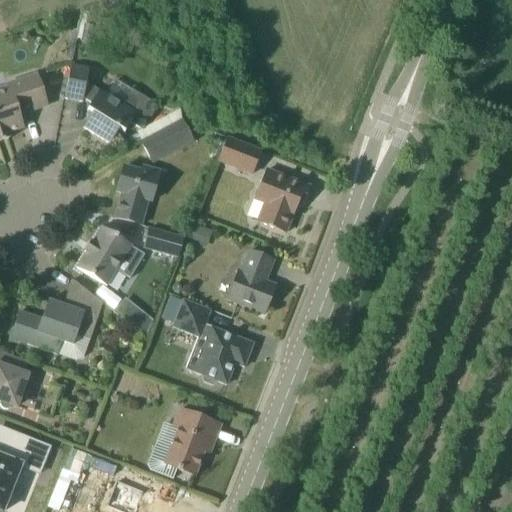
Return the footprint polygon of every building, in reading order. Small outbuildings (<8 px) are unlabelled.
[(106,96),(99,92),(86,84),(89,69),(70,66),(64,99),(82,103),(83,100),(91,105),(87,111),(92,114),(83,129),(110,145),(118,131),(124,134),(130,124),(142,131),(157,107),(131,91),(123,103),(108,93),(106,96)] [(0,142),(8,140),(6,135),(22,129),(17,116),(46,107),(36,76),(6,86),(8,92),(0,94),(0,142)] [(181,120),(180,121),(139,143),(151,166),(193,143),(181,120)] [(251,176),(260,152),(226,139),(217,162),(251,176)] [(151,205),(160,172),(141,166),(139,173),(123,168),(116,193),(122,195),(115,219),(141,227),(148,204),(151,205)] [(302,207),(309,188),(266,171),(254,201),(264,205),(257,223),(285,234),(296,205),(302,207)] [(195,226),(189,242),(200,247),(207,230),(195,226)] [(131,246),(101,228),(91,244),(90,243),(84,253),(85,254),(76,269),(106,287),(131,246)] [(177,260),(183,240),(148,230),(142,250),(177,260)] [(267,277),(273,261),(248,252),(240,272),(238,271),(226,301),(263,316),(275,286),(261,281),(263,275),(267,277)] [(89,341),(102,304),(71,281),(63,307),(48,302),(41,321),(18,313),(9,339),(57,356),(61,343),(71,347),(76,336),(89,341)] [(243,368),(252,345),(203,326),(209,312),(183,302),(172,328),(198,338),(185,370),(202,377),(202,378),(203,383),(212,386),(216,383),(216,382),(226,386),(234,365),(243,368)] [(139,312),(129,324),(145,337),(151,322),(139,312)] [(0,402),(16,408),(27,377),(24,376),(28,364),(0,354),(0,402)] [(209,455),(220,426),(179,410),(172,428),(177,429),(168,450),(155,445),(147,466),(149,472),(172,481),(176,471),(194,477),(203,453),(209,455)] [(44,475),(54,449),(17,434),(6,460),(0,457),(0,511),(5,511),(23,467),(44,475)] [(115,482),(105,507),(116,511),(135,511),(143,493),(115,482)]
